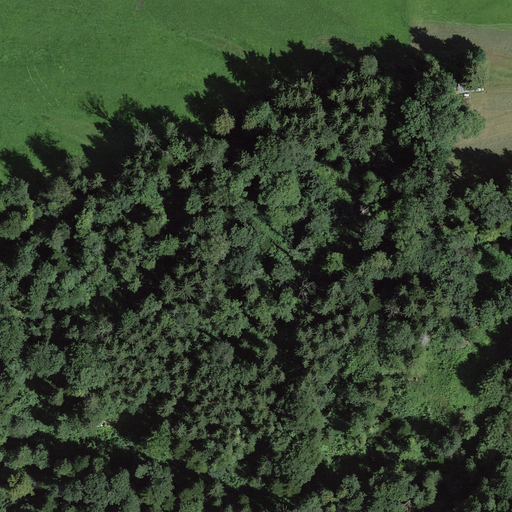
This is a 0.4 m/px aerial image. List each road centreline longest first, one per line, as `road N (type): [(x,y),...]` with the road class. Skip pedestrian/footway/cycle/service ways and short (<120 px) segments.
road 1 (track): [(0,445),(141,417),(184,373),(279,344),(293,332),(311,293),(301,236),(278,195),(221,134)]
road 2 (track): [(253,164),(253,193),(241,218),(165,277),(113,303),(0,331)]
road 3 (track): [(41,438),(131,452),(247,492),(289,496)]
road 4 (track): [(244,94),(268,112),(303,190),(301,236)]
